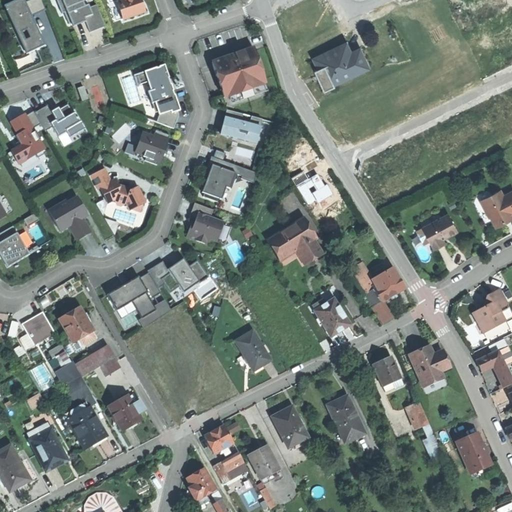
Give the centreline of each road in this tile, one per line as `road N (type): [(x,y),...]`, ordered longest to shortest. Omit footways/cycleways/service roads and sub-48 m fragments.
road 1 (residential): [(0,293),(25,294),(75,265),(110,265),(155,238),(202,112),(177,37)]
road 2 (residential): [(429,306),(188,429)]
road 3 (residential): [(429,306),(511,480)]
road 4 (residential): [(342,171),(511,82)]
road 5 (residential): [(177,37),(0,93)]
road 6 (residential): [(188,429),(29,511)]
road 7 (residential): [(342,171),(429,306)]
